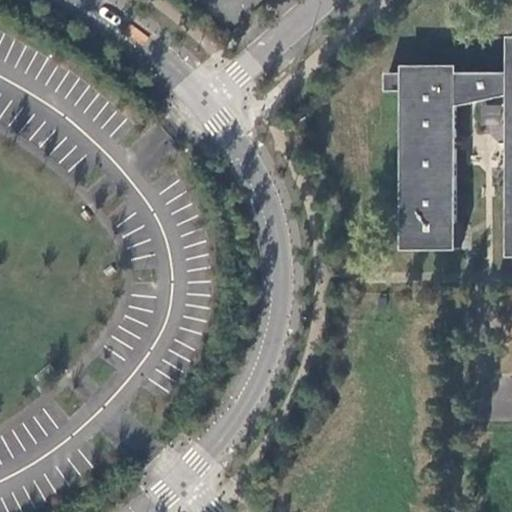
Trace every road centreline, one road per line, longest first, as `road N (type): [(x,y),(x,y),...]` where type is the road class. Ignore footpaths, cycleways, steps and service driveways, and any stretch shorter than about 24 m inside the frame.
road 1 (tertiary): [(185,482),(241,409),(274,321),(276,233),(255,176),(212,103)]
road 2 (tertiary): [(212,103),(131,35),(70,0)]
road 3 (residential): [(212,103),(326,0)]
